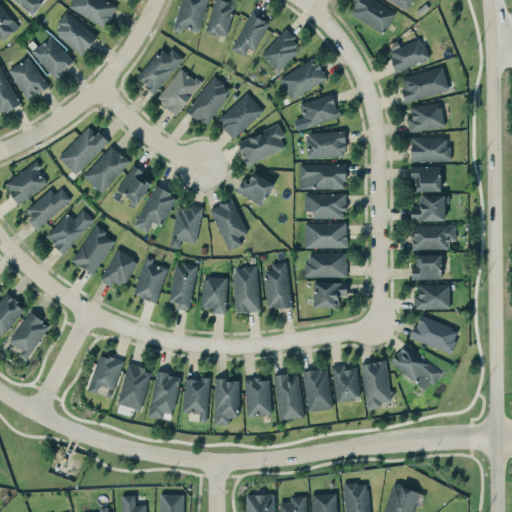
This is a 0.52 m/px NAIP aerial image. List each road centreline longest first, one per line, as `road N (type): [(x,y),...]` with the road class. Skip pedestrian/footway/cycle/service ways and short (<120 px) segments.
road 1 (tertiary): [(38,412),(107,442),(215,462),(511,437)]
road 2 (secondary): [(492,38),(499,511)]
road 3 (residential): [(0,235),(89,311),(188,343),(249,346),(381,325)]
road 4 (residential): [(381,325),(383,154),(374,100),(349,44),(303,0)]
road 5 (residential): [(157,0),(101,88),(56,124),(0,151)]
road 6 (residential): [(101,88),(145,132),(203,167)]
